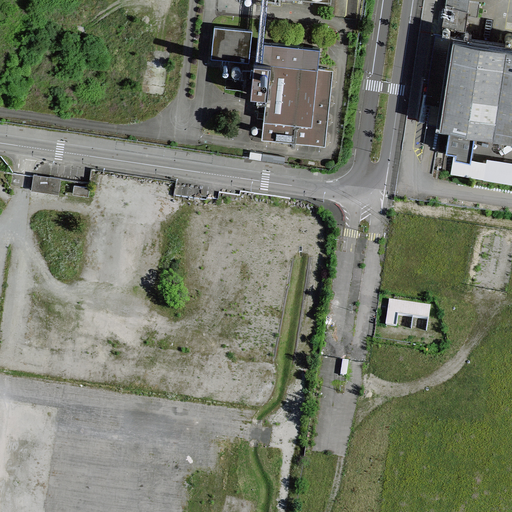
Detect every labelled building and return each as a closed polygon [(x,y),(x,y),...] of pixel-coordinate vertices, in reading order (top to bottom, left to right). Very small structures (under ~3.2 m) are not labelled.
[(444,0),(441,24),(464,27),(466,14),(476,15),(479,1),(469,0),(444,0)] [(251,29),(213,25),(210,56),(248,60),(251,29)] [(511,41),(511,32),(510,31),(507,32),(506,32),(504,34),(504,35),(503,37),(504,40),(506,41),(508,42),(510,42),(511,42),(511,41)] [(511,43),(450,35),(438,122),(511,133),(511,43)] [(304,141),(314,142),(324,143),(332,68),(317,67),(320,47),(264,41),(262,61),(253,60),(250,92),(254,92),(253,104),(258,105),(257,111),(264,111),(261,137),(304,141)] [(241,71),(241,69),(241,67),(240,65),(239,64),(237,63),(235,63),(233,64),(232,65),(231,67),(231,69),(231,71),(232,72),(234,73),(236,74),(238,73),(239,72),(241,71)] [(244,79),(225,77),(224,88),(242,90),(244,79)] [(453,154),(454,149),(445,148),(448,126),(438,124),(432,168),(450,171),(453,154)] [(285,155),(262,151),(261,158),(284,161),(285,155)] [(511,163),(453,154),(450,171),(450,172),(511,181),(511,163)] [(61,177),(33,173),(30,190),(59,194),(61,177)] [(429,307),(389,301),(385,325),(426,330),(429,307)]
